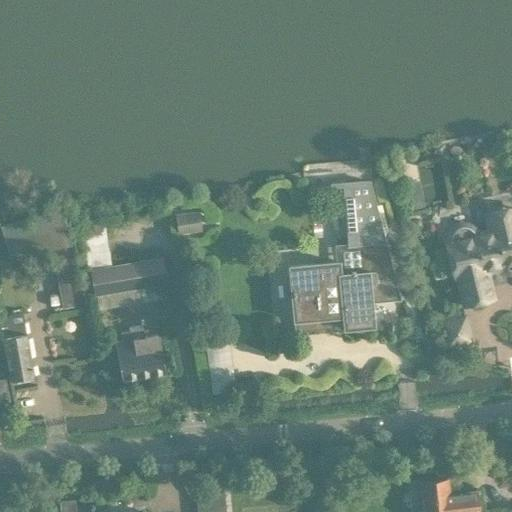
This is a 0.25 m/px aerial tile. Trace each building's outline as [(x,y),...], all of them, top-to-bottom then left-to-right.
[(337,261),(290,266),(295,319),(344,314),(345,327),(372,325),(370,302),(399,299),(384,235),(369,180),(329,183),(329,188),(342,187),(347,245),(336,246),(337,261)] [(198,211),(174,214),(177,234),(201,231),(198,211)] [(5,226),(12,264),(64,255),(56,217),(5,226)] [(449,238),(449,240),(450,242),(446,243),(454,276),(458,275),(465,305),(490,298),(483,269),(504,264),(506,268),(509,270),(511,270),(511,217),(488,223),(490,232),(475,236),(474,234),(473,232),(472,230),(470,228),(468,227),(466,226),(464,226),(461,226),(459,226),(457,227),(455,228),(453,230),(452,231),(451,233),(450,235),(449,238)] [(166,282),(162,258),(111,267),(105,229),(81,233),(87,271),(90,270),(94,294),(166,282)] [(64,259),(53,261),(62,310),(73,309),(64,259)] [(469,340),(464,318),(461,318),(457,306),(437,312),(440,323),(446,346),(469,340)] [(0,317),(0,323),(3,338),(10,379),(34,375),(27,333),(25,333),(22,314),(0,317)] [(122,380),(164,373),(157,334),(147,336),(145,324),(129,327),(129,331),(121,333),(122,340),(115,342),(122,380)] [(211,391),(235,389),(231,341),(207,343),(211,391)] [(6,386),(0,387),(0,403),(9,402),(6,386)] [(447,478),(419,481),(422,511),(477,511),(478,511),(476,494),(449,497),(447,478)] [(225,511),(223,492),(195,494),(196,511),(225,511)] [(60,511),(76,511),(76,498),(60,498),(60,511)]
